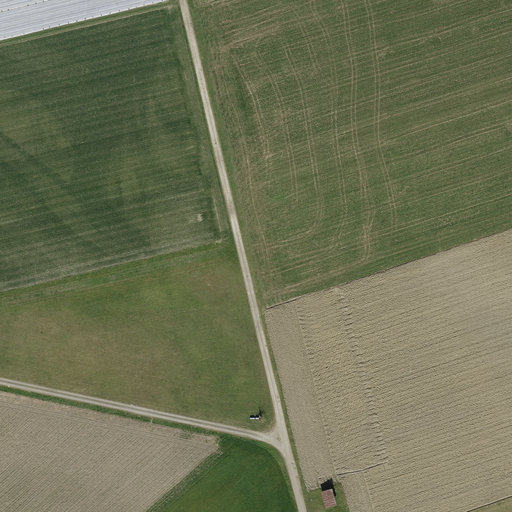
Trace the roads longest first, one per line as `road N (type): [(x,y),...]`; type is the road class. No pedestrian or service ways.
road 1 (track): [(302,511),(186,0)]
road 2 (track): [(285,441),(0,380)]
